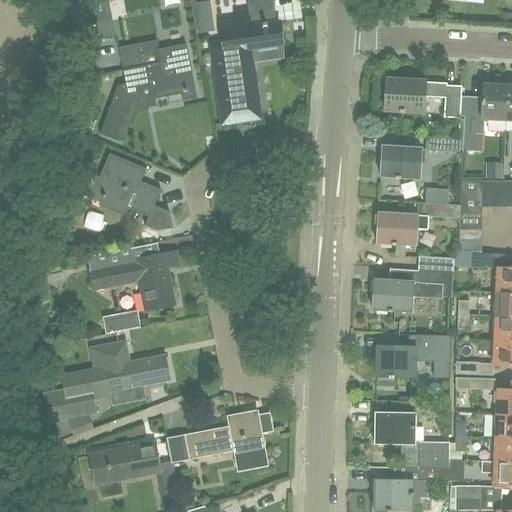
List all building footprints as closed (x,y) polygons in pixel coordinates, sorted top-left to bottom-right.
[(201,34),(196,5),(196,4),(195,0),(190,0),(191,4),(196,35),(201,34)] [(227,64),(214,66),(222,124),(260,119),(252,64),(252,61),(246,62),(245,50),(250,49),(283,45),(280,23),(276,23),(274,8),(272,0),(246,0),(248,12),(250,20),(237,22),(238,29),(221,31),(222,42),(224,53),(226,53),(227,64)] [(99,40),(115,37),(112,20),(96,23),(99,40)] [(185,76),(193,75),(187,44),(161,50),(159,40),(119,48),(127,85),(120,86),(101,135),(120,143),(134,103),(188,92),(185,76)] [(460,119),(461,87),(447,86),(447,84),(425,83),(386,81),(385,111),(424,113),(424,98),(445,99),(444,118),(460,119)] [(471,117),(464,117),(462,151),(483,153),(484,120),(505,121),(507,86),(483,85),(482,100),(472,99),(471,117)] [(452,139),(426,138),(426,150),(451,152),(452,139)] [(420,180),(422,150),(382,148),(381,178),(420,180)] [(160,231),(173,229),(171,213),(155,207),(162,190),(139,181),(144,168),(111,154),(98,186),(105,190),(102,197),(104,198),(101,204),(125,214),(127,209),(150,218),(147,226),(160,231)] [(487,180),(503,180),(503,164),(487,164),(487,180)] [(460,207),(460,219),(482,219),(482,208),(482,182),(460,181),(459,206),(459,207),(460,207)] [(482,208),(494,208),(495,182),(482,182),(482,208)] [(494,208),(506,208),(506,182),(495,182),(494,208)] [(460,220),(460,219),(460,207),(459,207),(459,206),(418,204),(417,216),(378,214),(376,244),(416,247),(417,231),(428,231),(429,218),(450,219),(460,220)] [(482,230),(482,219),(460,219),(460,220),(459,230),(482,230)] [(459,230),(459,241),(482,241),(482,230),(459,230)] [(472,253),(482,253),(482,241),(459,241),(458,251),(472,253)] [(163,269),(179,266),(177,252),(161,255),(136,260),(134,249),(88,258),(91,271),(95,290),(140,281),(146,311),(175,306),(169,277),(165,277),(163,269)] [(499,255),(482,253),(472,253),(472,268),(498,269),(497,293),(511,293),(511,269),(499,269),(499,255)] [(419,258),(418,271),(453,273),(453,260),(419,258)] [(418,271),(390,270),(389,281),(374,280),(373,311),(412,313),(413,299),(442,301),(442,299),(451,299),(453,273),(418,271)] [(511,293),(497,293),(496,317),(511,317),(511,293)] [(458,301),(458,316),(469,316),(469,302),(458,301)] [(107,320),(110,334),(139,328),(136,314),(107,320)] [(469,316),(458,316),(457,331),(468,331),(469,316)] [(480,340),(480,341),(511,341),(511,317),(496,317),(494,341),(480,340)] [(511,366),(511,341),(480,341),(480,351),(494,351),(493,364),(480,364),(480,363),(456,362),(455,374),(493,376),(493,365),(511,366)] [(96,371),(62,378),(71,419),(96,414),(93,400),(122,395),(123,395),(121,387),(141,383),(142,385),(169,380),(164,357),(126,365),(125,356),(127,355),(125,343),(91,350),(96,371)] [(415,378),(416,348),(377,347),(377,377),(415,378)] [(494,391),(495,380),(456,379),(455,389),(494,391)] [(511,390),(498,390),(497,414),(511,414),(511,390)] [(401,469),(418,470),(448,470),(448,461),(448,443),(418,443),(418,445),(414,445),(415,403),(391,402),(391,414),(376,414),(375,444),(402,445),(401,469)] [(185,437),(189,457),(234,449),(235,456),(236,460),(264,455),(264,451),(261,435),(272,433),(269,416),(258,418),(257,413),(228,418),(230,429),(185,437)] [(511,414),(497,414),(496,438),(511,438),(511,414)] [(455,437),(466,437),(466,424),(456,423),(455,437)] [(448,443),(448,461),(466,462),(466,453),(466,437),(455,437),(455,444),(448,443)] [(511,438),(496,438),(495,463),(511,463),(511,438)] [(156,444),(89,457),(94,485),(99,484),(102,498),(123,494),(120,480),(158,473),(162,472),(161,471),(156,444)] [(494,487),(503,487),(511,487),(511,463),(495,463),(481,462),(481,473),(495,473),(495,474),(494,487)] [(448,482),(448,470),(418,470),(418,481),(375,481),(374,511),(413,511),(413,503),(419,503),(419,497),(426,497),(426,482),(448,482)] [(480,498),(481,487),(456,487),(456,499),(480,498)] [(480,498),(456,499),(456,511),(480,511),(480,498)]
